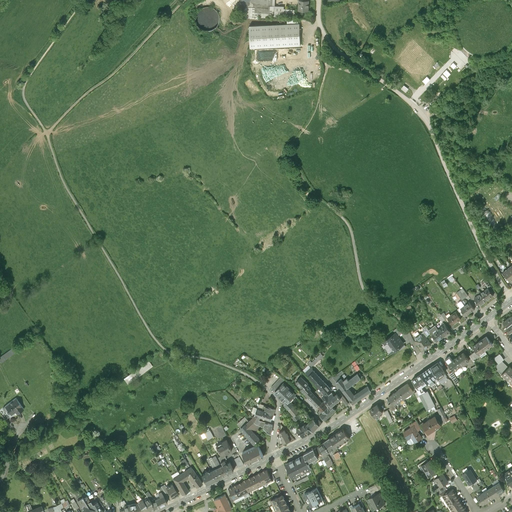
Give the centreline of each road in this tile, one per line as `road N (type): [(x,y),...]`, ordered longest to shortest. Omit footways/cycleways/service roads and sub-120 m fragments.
road 1 (track): [(179,355),(142,314),(63,177),(49,135),(183,0)]
road 2 (unclassified): [(511,299),(427,121),(326,37),(318,0)]
road 3 (track): [(401,321),(361,284),(347,223),(310,188),(293,157),(321,85),(320,28)]
road 4 (secondary): [(274,455),(350,413),(487,317)]
road 5 (residential): [(274,455),(278,409),(267,389),(219,362),(179,355)]
road 6 (track): [(87,0),(26,83),(49,135)]
road 7 (secondary): [(160,511),(274,455)]
